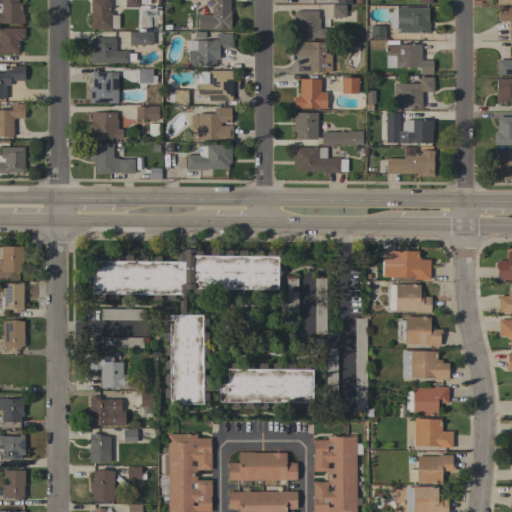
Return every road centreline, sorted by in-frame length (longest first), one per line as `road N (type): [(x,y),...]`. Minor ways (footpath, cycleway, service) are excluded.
road 1 (residential): [(62,220),(62,511)]
road 2 (residential): [(461,225),(487,393),(477,511)]
road 3 (residential): [(303,511),(303,448),(296,440),(225,441),(218,448),(217,511)]
road 4 (tertiary): [(465,199),(265,197)]
road 5 (residential): [(463,0),(465,199)]
road 6 (residential): [(264,0),(265,197)]
road 7 (residential): [(60,0),(61,196)]
road 8 (tertiary): [(265,197),(113,196)]
road 9 (tertiary): [(62,220),(213,221)]
road 10 (tertiary): [(265,222),(394,224)]
